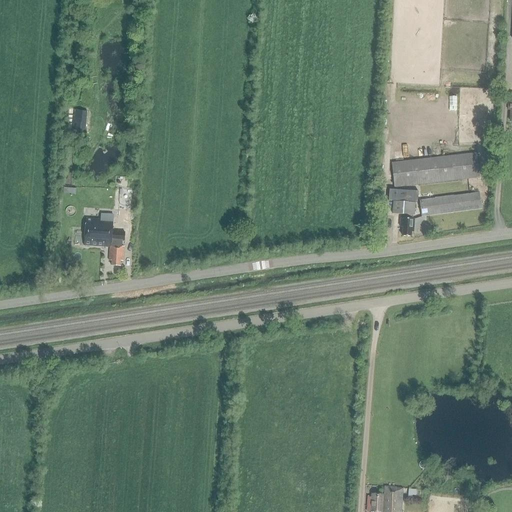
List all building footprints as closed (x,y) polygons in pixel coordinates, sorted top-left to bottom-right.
[(414,111),(414,92),(403,92),(403,103),(392,103),(392,111),(414,111)] [(84,138),(87,112),(75,111),(72,137),(84,138)] [(391,163),(394,187),(479,177),(476,153),(391,163)] [(393,201),(414,203),(417,203),(418,192),(389,190),(388,201),(393,201)] [(421,217),(481,209),(479,192),(434,198),(419,200),(421,217)] [(414,215),(414,203),(393,201),(392,214),(406,215),(406,219),(400,218),(400,227),(402,227),(402,236),(410,237),(411,232),(413,232),(414,219),(412,219),(412,215),(414,215)] [(124,241),(124,232),(112,231),(112,221),(85,219),(83,245),(109,247),(108,261),(111,261),(111,266),(120,266),(120,261),(122,261),(123,247),(121,247),(121,241),(124,241)] [(383,495),(382,495),(372,494),(371,497),(368,497),(367,511),(400,511),(402,488),(384,487),(383,495)]
